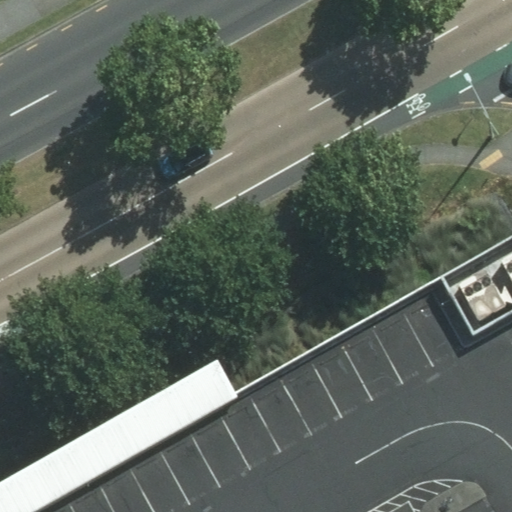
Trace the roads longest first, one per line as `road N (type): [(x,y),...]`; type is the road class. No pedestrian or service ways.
road 1 (primary): [(511,6),(0,272)]
road 2 (primary): [(0,111),(204,0)]
